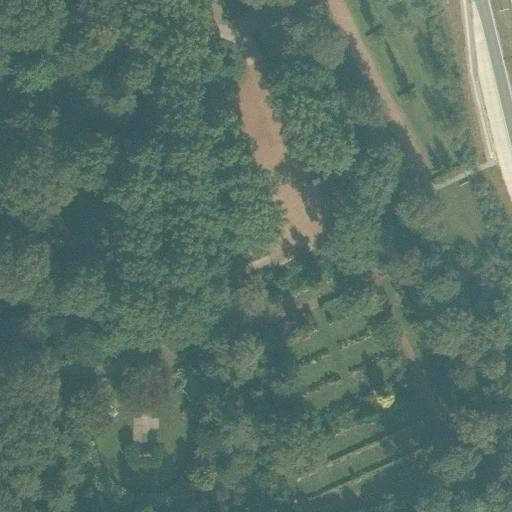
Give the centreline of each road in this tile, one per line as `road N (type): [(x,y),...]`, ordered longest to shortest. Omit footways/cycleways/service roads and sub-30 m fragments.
road 1 (unknown): [(242,40),(295,5),(343,8),(397,113)]
road 2 (secondary): [(477,0),(511,139)]
